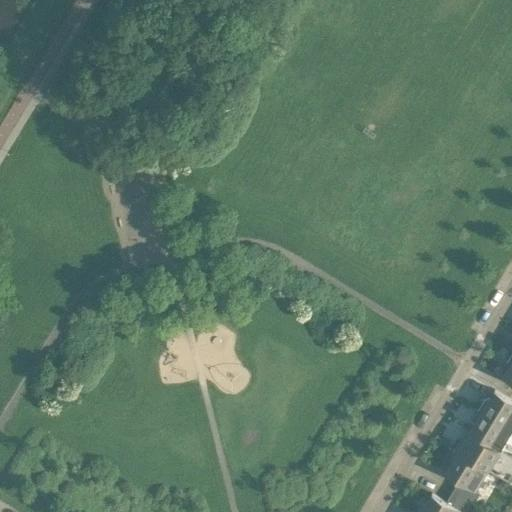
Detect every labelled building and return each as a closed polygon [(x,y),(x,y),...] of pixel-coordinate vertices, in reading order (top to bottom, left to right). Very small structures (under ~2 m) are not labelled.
[(503,375),(511,380),(511,353),(507,362),(508,366),(503,375)] [(511,398),(495,388),(490,397),(485,398),(480,408),(511,427),(511,398)] [(474,417),(475,422),(470,430),(501,449),(511,430),(511,427),(480,408),(474,417)] [(465,438),(460,439),(455,449),(488,469),(501,449),(470,430),(465,438)] [(449,458),(450,463),(445,471),(459,480),(453,490),(473,503),(480,492),(476,489),(488,469),(455,449),(449,458)] [(447,501),(433,492),(427,501),(422,502),(417,511),(418,511),(462,511),(463,511),(467,511),(473,503),(453,490),(447,501)]
